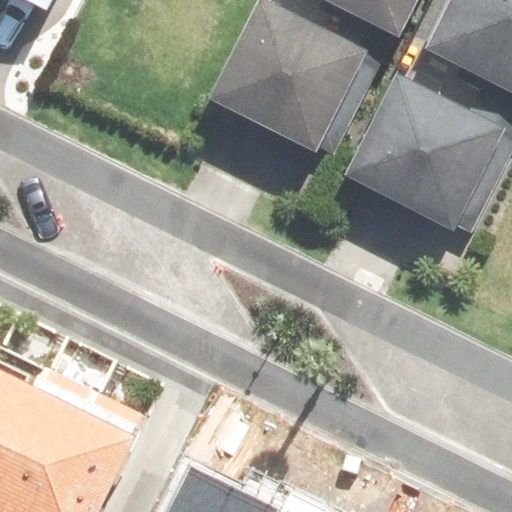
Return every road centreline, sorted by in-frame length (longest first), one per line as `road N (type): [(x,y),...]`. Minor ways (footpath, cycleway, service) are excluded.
road 1 (residential): [(0,129),(511,380)]
road 2 (residential): [(511,501),(0,251)]
